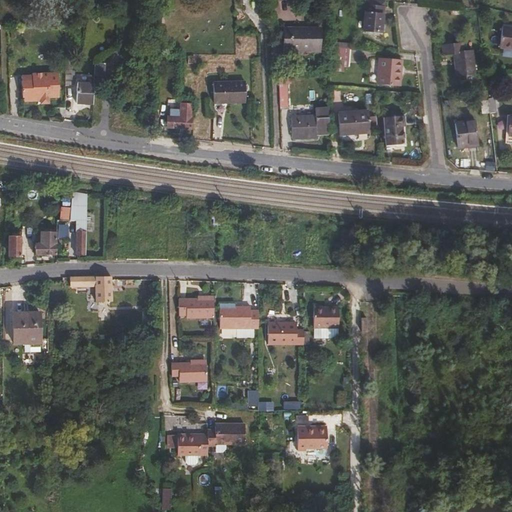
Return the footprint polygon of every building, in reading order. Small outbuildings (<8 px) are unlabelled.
[(381,30),(384,6),(366,3),(362,28),(381,30)] [(511,23),(500,23),(497,44),(511,45),(511,23)] [(316,50),(315,25),(278,26),(279,49),(306,48),(306,50),(316,50)] [(472,72),(470,49),(461,49),(460,40),(440,42),(441,51),(452,50),(454,73),(472,72)] [(348,61),(350,43),(336,42),(336,59),(348,61)] [(398,82),(400,55),(377,53),(375,80),(398,82)] [(56,92),(56,68),(29,68),(29,71),(30,71),(30,76),(47,76),(46,92),(56,92)] [(101,83),(103,70),(93,69),(92,76),(92,82),(101,83)] [(46,92),(47,76),(30,76),(30,71),(29,71),(19,71),(19,96),(30,97),(30,93),(38,93),(38,99),(46,99),(46,92)] [(241,97),(240,77),(209,79),(210,99),(241,97)] [(89,110),(91,90),(74,89),(72,108),(89,110)] [(186,124),(187,112),(179,111),(179,99),(176,99),(176,105),(167,105),(166,112),(164,112),(164,122),(186,124)] [(187,112),(188,99),(179,99),(179,111),(187,112)] [(326,131),(324,105),(312,106),(312,113),(288,114),(288,135),(313,134),(313,131),(326,131)] [(367,129),(366,108),(335,110),(338,132),(367,129)] [(511,135),(511,130),(505,130),(507,111),(503,110),(501,134),(511,135)] [(405,141),(403,114),(381,116),(384,143),(405,141)] [(474,142),(472,117),(452,119),(454,143),(474,142)] [(82,251),(83,190),(68,187),(67,215),(73,216),(72,250),(82,251)] [(53,251),(53,240),(54,240),(54,228),(39,228),(39,240),(32,240),(32,251),(53,251)] [(17,251),(18,229),(10,229),(10,233),(7,233),(6,251),(17,251)] [(327,261),(328,245),(316,244),(315,260),(327,261)] [(108,281),(108,272),(67,273),(67,282),(93,282),(108,281)] [(109,297),(108,281),(93,282),(93,297),(109,297)] [(213,308),(213,290),(196,290),(179,290),(179,306),(186,306),(186,308),(213,308)] [(257,319),(257,301),(250,301),(250,298),(235,298),(219,297),(219,319),(257,319)] [(337,322),(337,301),(312,300),(311,320),(337,322)] [(37,338),(38,308),(11,307),(10,337),(37,338)] [(302,337),(302,323),(295,322),(295,316),(267,315),(266,336),(302,337)] [(337,332),(337,322),(311,320),(311,332),(337,332)] [(205,373),(205,354),(189,354),(168,354),(168,367),(175,367),(175,373),(205,373)] [(256,391),(256,376),(248,376),(248,391),(256,391)] [(241,440),(242,420),(227,420),(227,423),(213,423),(213,426),(205,426),(205,430),(205,433),(205,442),(212,442),(212,439),(241,440)] [(322,443),(322,424),(301,424),(301,421),(293,421),(293,445),(301,445),(301,443),(322,443)] [(204,450),(205,442),(205,433),(183,433),(183,430),(175,430),(175,450),(204,450)] [(153,509),(170,510),(172,487),(154,486),(153,509)]
